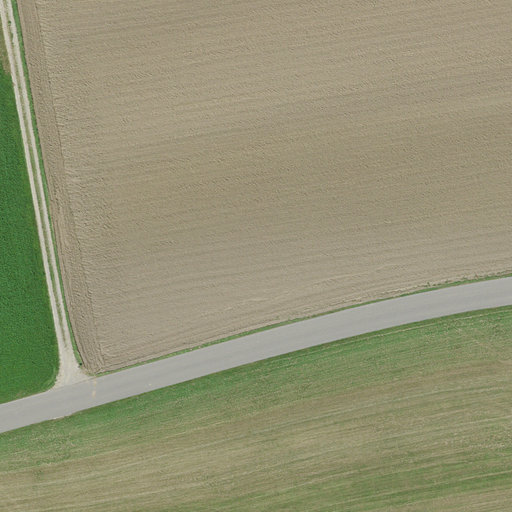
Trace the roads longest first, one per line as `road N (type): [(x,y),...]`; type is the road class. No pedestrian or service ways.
road 1 (tertiary): [(511,292),(414,311),(0,424)]
road 2 (track): [(11,0),(79,402)]
